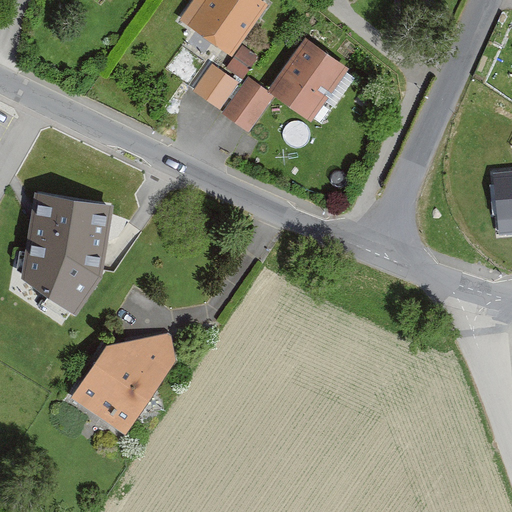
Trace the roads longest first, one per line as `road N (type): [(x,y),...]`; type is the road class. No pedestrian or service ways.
road 1 (tertiary): [(0,77),(377,254)]
road 2 (residential): [(377,254),(490,0)]
road 3 (unknown): [(350,223),(394,150),(413,97),(404,74),(348,34),(332,0)]
road 4 (unknown): [(290,217),(206,323),(172,326),(132,312)]
road 5 (unclassified): [(511,438),(454,284)]
